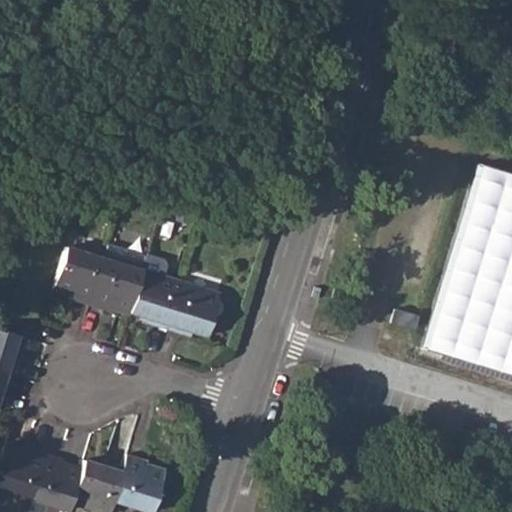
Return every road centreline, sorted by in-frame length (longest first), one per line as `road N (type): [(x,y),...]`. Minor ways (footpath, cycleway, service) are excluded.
road 1 (tertiary): [(245,403),(355,77),(366,19)]
road 2 (residential): [(245,403),(142,372),(87,381)]
